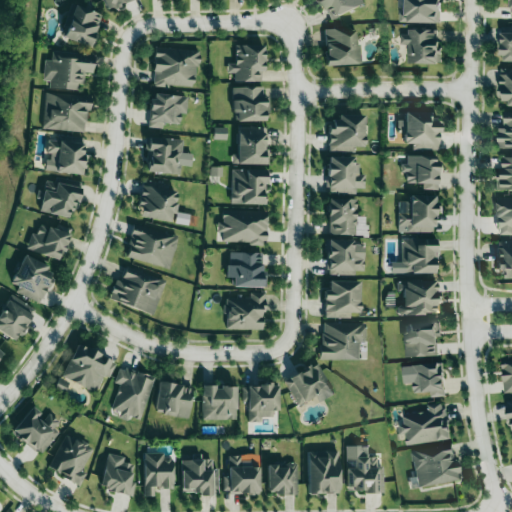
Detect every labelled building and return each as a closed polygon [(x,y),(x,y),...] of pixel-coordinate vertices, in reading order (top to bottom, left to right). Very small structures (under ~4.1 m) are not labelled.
[(101,0),(106,10),(129,0),(101,0)] [(318,0),(327,20),(365,5),(362,0),(318,0)] [(439,23),(439,0),(399,0),(399,22),(439,23)] [(63,36),(94,48),(100,32),(95,31),(102,14),(75,4),(63,36)] [(359,64),(357,27),(324,29),(325,66),(359,64)] [(400,45),(407,45),(407,63),(438,64),(439,31),(400,30),(400,45)] [(511,62),(511,33),(501,33),(501,62),(511,62)] [(262,81),(263,45),(235,44),(234,63),(227,63),(227,72),(234,72),(234,80),(262,81)] [(195,87),(197,50),(154,47),(152,85),(195,87)] [(48,88),(82,89),(82,72),(93,73),(94,53),(51,51),(51,60),(43,60),(42,80),(49,81),(48,88)] [(511,69),(499,69),(499,100),(508,100),(508,105),(511,105),(511,69)] [(232,87),(233,121),(268,120),(267,96),(263,96),(263,86),(232,87)] [(88,95),(44,92),(42,129),(87,131),(88,95)] [(186,95),(150,94),(148,127),(162,128),(162,124),(179,124),(180,114),(185,114),(186,95)] [(438,149),(438,120),(430,120),(430,112),(404,112),(404,120),(397,120),(397,128),(403,128),(403,143),(411,143),(411,149),(438,149)] [(511,113),(501,113),(500,149),(511,149),(511,113)] [(364,116),(328,115),(328,151),(354,152),(354,146),(363,146),(364,116)] [(236,154),(231,154),(231,163),(268,164),(269,149),(265,149),(266,127),(237,126),(236,154)] [(84,137),(60,136),(60,140),(47,140),(46,156),(45,156),(44,171),(82,174),(84,137)] [(182,139),(145,137),(144,150),(148,151),(147,171),(179,173),(180,165),(191,166),(191,153),(181,152),(182,139)] [(405,183),(422,184),(421,189),(436,189),(438,157),(407,155),(406,164),(400,164),(400,172),(405,172),(405,183)] [(355,193),(355,187),(364,188),(364,174),(358,174),(358,164),(353,164),(354,156),(327,156),(327,193),(355,193)] [(511,157),(499,157),(499,190),(511,191),(511,157)] [(265,204),(266,170),(231,169),(230,204),(265,204)] [(77,187),(44,181),(39,211),(72,217),(77,187)] [(170,221),(171,213),(174,214),(177,191),(141,186),(137,216),(170,221)] [(406,232),(435,232),(435,195),(405,195),(405,212),(397,212),(397,226),(406,226),(406,232)] [(327,234),(365,235),(366,217),(356,217),(356,199),(328,198),(327,234)] [(511,235),(511,198),(497,198),(496,235),(511,235)] [(266,243),(265,211),(221,211),(221,222),(218,222),(218,243),(266,243)] [(174,222),(187,225),(189,215),(176,212),(174,222)] [(59,260),(70,229),(56,224),(55,229),(39,223),(36,234),(31,232),(25,248),(59,260)] [(169,267),(177,235),(132,225),(125,257),(169,267)] [(401,273),(436,273),(435,238),(400,239),(401,273)] [(353,240),(328,239),(327,275),(354,275),(354,270),(363,271),(364,244),(353,244),(353,240)] [(511,242),(496,241),(496,272),(505,272),(505,278),(511,279),(511,242)] [(262,252),(227,252),(227,277),(232,277),(232,286),(265,287),(265,272),(261,271),(262,252)] [(15,292),(39,303),(52,275),(44,272),(47,265),(23,254),(10,283),(18,286),(15,292)] [(107,297),(151,316),(166,281),(126,265),(120,280),(116,278),(107,297)] [(323,317),(350,318),(350,312),(359,312),(360,281),(328,280),(328,290),(324,289),(323,317)] [(437,314),(437,280),(398,280),(398,305),(397,305),(397,314),(437,314)] [(262,329),(263,292),(249,292),(249,298),(225,298),(225,329),(262,329)] [(365,323),(321,322),(320,359),(359,360),(360,343),(365,343),(365,323)] [(404,323),(405,357),(437,356),(436,336),(440,336),(440,322),(404,323)] [(61,376),(94,392),(102,375),(108,378),(116,362),(77,343),(61,376)] [(511,393),(511,360),(502,360),(503,393),(511,393)] [(296,405),(316,396),(319,403),(333,396),(317,363),(283,379),(296,405)] [(402,366),(403,384),(413,383),(414,393),(430,392),(430,397),(445,396),(443,363),(402,366)] [(119,384),(111,409),(119,412),(117,417),(126,420),(128,416),(140,420),(154,377),(119,366),(114,382),(119,384)] [(155,409),(163,410),(162,415),(187,418),(191,386),(158,382),(155,409)] [(246,385),(247,422),(261,422),(261,417),(277,416),(276,384),(246,385)] [(236,419),(235,386),(201,386),(202,420),(236,419)] [(402,445),(449,440),(445,402),(426,405),(427,412),(402,415),(403,424),(400,424),(402,445)] [(11,430),(40,454),(59,432),(54,427),(59,422),(46,411),(43,415),(32,406),(11,430)] [(92,446),(63,434),(48,470),(80,483),(85,472),(82,471),(92,446)] [(416,487),(459,480),(453,444),(411,451),(416,487)] [(382,466),(376,466),(376,456),(368,457),(367,445),(345,446),(346,492),(383,491),(382,466)] [(308,493),(338,493),(337,450),(307,451),(308,493)] [(124,456),(105,453),(101,490),(133,494),(135,482),(130,481),(133,463),(123,462),(124,456)] [(143,496),(153,496),(153,488),(172,488),(172,454),(143,454),(143,496)] [(181,494),(217,493),(216,468),(212,468),(211,459),(181,460),(181,494)] [(296,493),(296,463),(266,463),(267,494),(296,493)]
